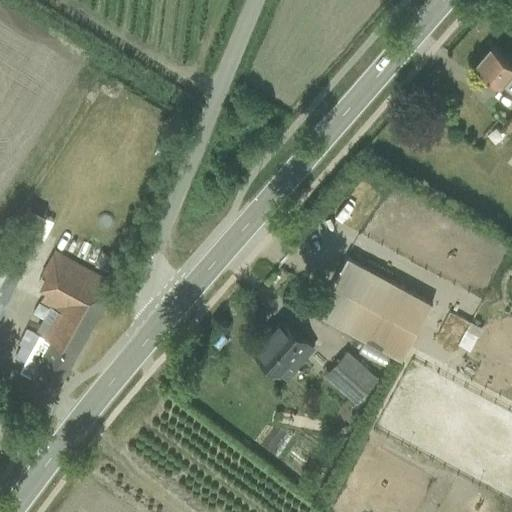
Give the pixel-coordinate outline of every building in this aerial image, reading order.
[(511,59),(491,42),(475,60),(511,92),(511,114),(504,124),(499,120),(482,140),(511,167),(511,59)] [(44,212),(27,204),(0,258),(0,298),(5,301),(21,270),(16,267),(44,212)] [(41,299),(49,303),(34,330),(39,333),(20,369),(56,388),(114,282),(53,249),(40,273),(45,275),(39,287),(45,291),(41,299)] [(347,254),(317,310),(401,356),(430,299),(347,254)] [(443,341),(456,317),(438,307),(425,330),(443,341)] [(295,367),(314,347),(282,318),(267,335),(264,332),(251,346),(288,379),(297,369),(295,367)] [(378,376),(346,347),(324,372),(356,400),(378,376)]
